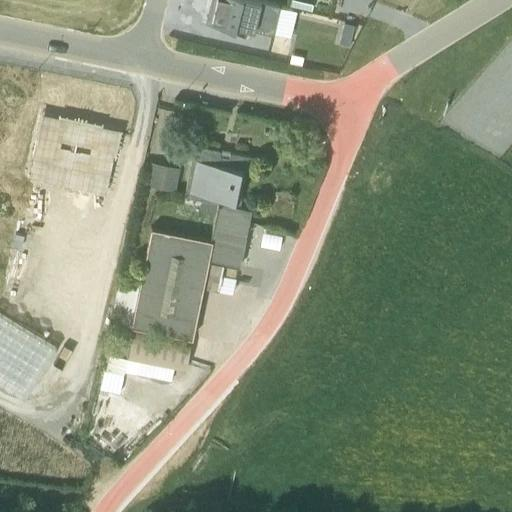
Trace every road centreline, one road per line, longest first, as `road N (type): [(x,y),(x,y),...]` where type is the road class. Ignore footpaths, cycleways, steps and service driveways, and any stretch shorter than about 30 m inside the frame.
road 1 (unclassified): [(109,511),(266,331),(342,155),(353,107)]
road 2 (residential): [(353,107),(138,61)]
road 3 (unclassified): [(353,107),(366,85),(496,0)]
road 4 (residential): [(138,61),(0,32)]
